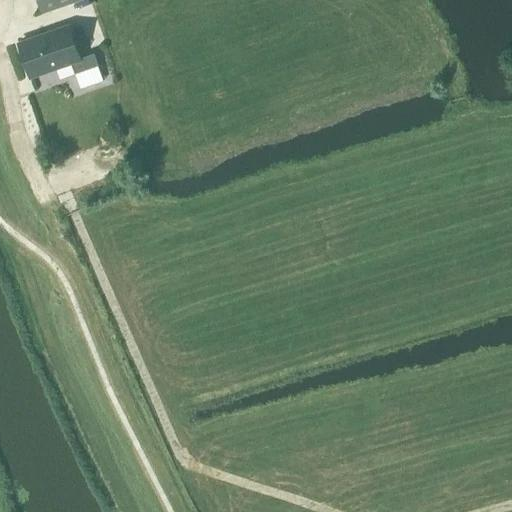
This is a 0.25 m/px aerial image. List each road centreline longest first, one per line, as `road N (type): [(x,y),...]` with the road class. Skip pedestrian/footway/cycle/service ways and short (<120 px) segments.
road 1 (track): [(183,461),(67,198),(34,176),(0,82)]
road 2 (track): [(325,511),(183,461)]
